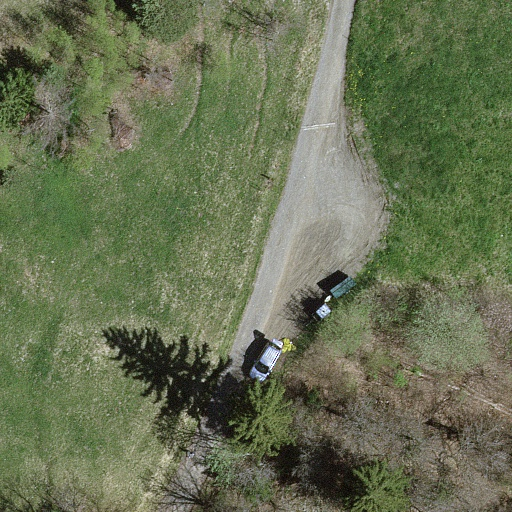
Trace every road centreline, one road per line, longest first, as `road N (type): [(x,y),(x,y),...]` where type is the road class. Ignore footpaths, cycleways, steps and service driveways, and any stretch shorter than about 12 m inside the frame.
road 1 (residential): [(298,151),(266,280),(158,511)]
road 2 (track): [(335,0),(298,151)]
